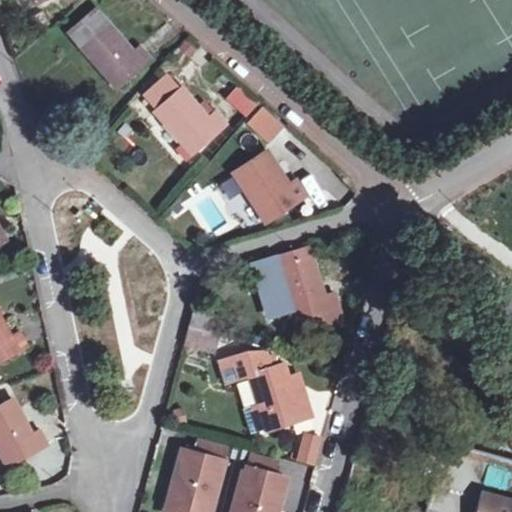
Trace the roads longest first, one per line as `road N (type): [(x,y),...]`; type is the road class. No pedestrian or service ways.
road 1 (residential): [(105,483),(88,445),(30,157)]
road 2 (residential): [(398,212),(166,0)]
road 3 (residential): [(398,212),(320,511)]
road 4 (residential): [(179,268),(186,285),(142,467),(105,483)]
road 5 (residential): [(398,212),(179,268)]
road 6 (residential): [(30,157),(56,156),(104,188),(173,249),(179,268)]
road 7 (residential): [(511,306),(398,212)]
road 8 (unclassified): [(511,145),(398,212)]
